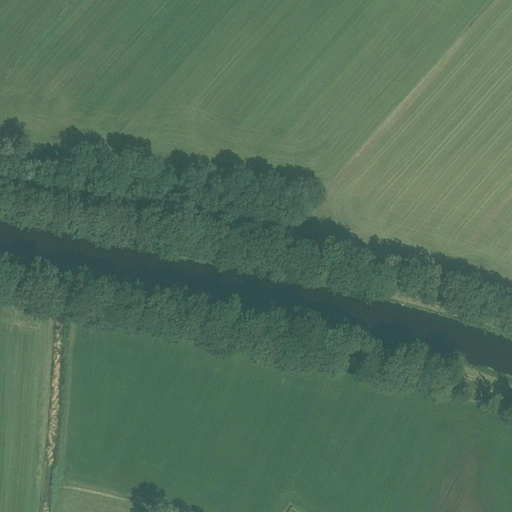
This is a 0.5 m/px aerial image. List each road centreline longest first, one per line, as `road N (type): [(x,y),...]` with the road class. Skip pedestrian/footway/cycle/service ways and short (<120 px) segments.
road 1 (track): [(0,281),(406,363),(511,407)]
road 2 (track): [(511,315),(394,278),(0,194)]
